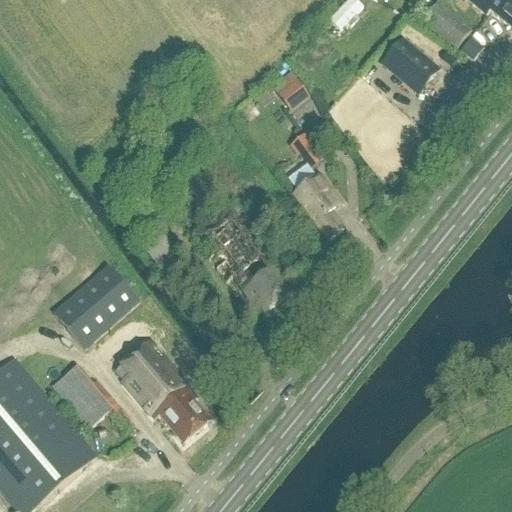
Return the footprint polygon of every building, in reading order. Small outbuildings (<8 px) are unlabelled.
[(511,0),(461,0),(487,20),(491,16),(490,16),(493,12),(498,15),(507,3),(511,7),(511,0)] [(352,1),(329,25),(340,36),(347,29),(350,32),(358,23),(356,20),(363,12),(352,1)] [(490,16),(491,16),(511,33),(511,7),(507,3),(498,15),(493,12),(490,16)] [(422,25),(456,53),(471,35),(437,7),(422,25)] [(383,69),(419,100),(439,75),(403,45),(383,69)] [(472,46),(462,58),(471,66),(482,53),(472,46)] [(280,100),(291,114),(309,101),(298,86),(280,100)] [(379,95),(367,86),(348,109),(359,118),(379,95)] [(449,98),(433,118),(443,126),(459,107),(449,98)] [(290,151),(298,161),(300,159),(312,174),(323,165),(311,149),(312,147),(306,139),(290,151)] [(293,200),(328,247),(344,234),(329,215),(340,207),(319,180),(293,200)] [(278,262),(235,204),(191,237),(201,252),(205,249),(212,258),(207,262),(226,287),(232,283),(254,313),(258,310),(265,319),(292,299),(276,279),(284,273),(277,263),(278,262)] [(163,276),(181,263),(159,235),(141,248),(163,276)] [(53,318),(84,355),(139,307),(108,271),(53,318)] [(183,450),(211,427),(194,406),(198,402),(150,347),(115,377),(154,423),(158,421),(183,450)] [(0,497),(12,511),(37,511),(38,511),(97,462),(14,364),(0,375),(0,497)] [(107,418),(125,439),(136,430),(97,385),(93,388),(78,370),(52,393),(88,435),(107,418)]
